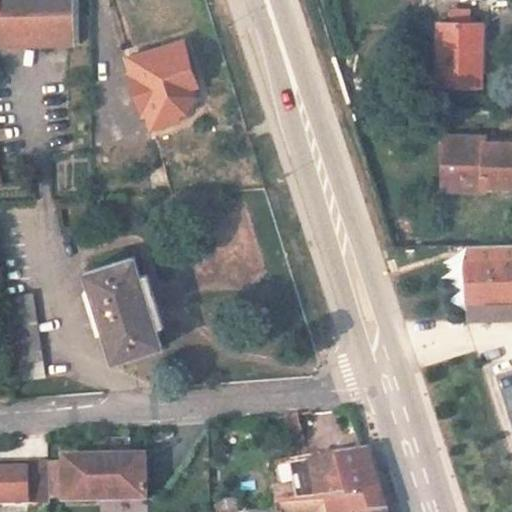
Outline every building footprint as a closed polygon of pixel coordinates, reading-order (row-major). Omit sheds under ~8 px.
[(0,0),(0,28),(77,25),(78,0),(0,0)] [(416,99),(459,100),(460,37),(418,36),(416,99)] [(126,71),(136,110),(143,108),(148,127),(180,119),(195,94),(183,43),(131,56),(134,69),(126,71)] [(442,190),(442,202),(498,200),(497,158),(460,159),(460,153),(420,154),(421,191),(442,190)] [(442,190),(421,191),(422,202),(442,202),(442,190)] [(130,254),(80,269),(106,359),(156,344),(130,254)] [(511,312),(511,271),(468,270),(467,311),(511,312)] [(34,298),(3,301),(11,353),(41,350),(34,298)] [(511,370),(503,372),(511,425),(511,370)] [(323,458),(337,511),(373,511),(366,487),(355,454),(323,458)] [(145,499),(144,455),(61,455),(61,502),(145,499)] [(294,511),(337,511),(323,458),(289,462),(294,511)] [(12,478),(0,478),(0,511),(46,511),(45,472),(12,473),(12,478)] [(234,511),(235,499),(217,498),(215,511),(234,511)]
